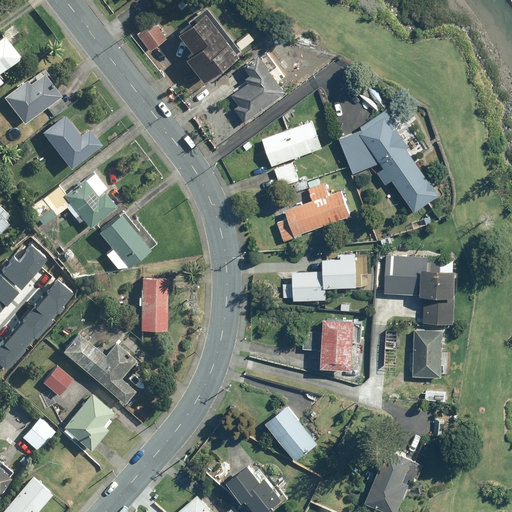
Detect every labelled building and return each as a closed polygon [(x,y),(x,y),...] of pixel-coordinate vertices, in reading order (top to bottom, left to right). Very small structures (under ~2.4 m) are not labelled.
[(238,52),(207,14),(179,36),(210,75),(238,52)] [(139,34),(151,48),(165,36),(153,21),(139,34)] [(0,69),(24,50),(7,29),(0,33),(0,79),(4,76),(0,70),(0,69)] [(232,94),(250,118),(288,91),(271,66),(232,94)] [(64,89),(46,67),(32,78),(29,74),(5,93),(26,119),(64,89)] [(44,127),(73,162),(104,138),(91,122),(82,129),(66,109),(44,127)] [(363,127),(365,129),(342,138),(356,170),(383,159),(414,208),(441,192),(390,111),(363,127)] [(267,139),(276,163),(323,145),(313,121),(267,139)] [(294,161),(277,167),(283,184),(300,178),(294,161)] [(86,174),(65,191),(92,224),(119,202),(107,187),(101,192),(86,174)] [(287,237),(350,214),(342,190),(278,213),(287,237)] [(152,244),(121,206),(99,225),(130,263),(152,244)] [(0,234),(14,219),(0,207),(0,234)] [(15,259),(3,274),(22,289),(47,258),(32,247),(20,262),(15,259)] [(328,295),(328,283),(359,282),(358,251),(322,252),(323,267),(295,267),(296,296),(328,295)] [(390,264),(389,296),(420,297),(419,327),(452,328),(453,291),(456,291),(457,266),(390,264)] [(106,272),(93,273),(94,286),(107,284),(106,272)] [(170,273),(144,272),(143,325),(169,326),(170,273)] [(0,276),(0,312),(18,292),(0,276)] [(59,281),(0,348),(0,362),(7,369),(73,294),(59,281)] [(351,311),(330,312),(334,362),(355,360),(351,311)] [(80,328),(65,346),(127,398),(138,385),(123,373),(138,356),(118,338),(107,350),(80,328)] [(306,329),(305,347),(323,348),(324,330),(306,329)] [(413,331),(410,377),(440,379),(443,333),(413,331)] [(59,362),(44,379),(60,392),(74,376),(59,362)] [(459,362),(442,362),(442,371),(458,372),(459,362)] [(93,390),(66,423),(93,445),(110,425),(105,421),(115,408),(93,390)] [(290,404),(271,420),(299,455),(318,440),(290,404)] [(40,414),(24,434),(40,447),(56,428),(40,414)] [(446,418),(436,417),(435,434),(446,434),(446,418)] [(392,447),(370,500),(397,511),(420,459),(392,447)] [(0,459),(0,485),(2,486),(14,471),(0,459)] [(258,461),(236,477),(262,511),(284,494),(258,461)] [(33,472),(0,511),(34,511),(54,490),(33,472)] [(211,511),(197,496),(182,510),(183,511),(211,511)]
